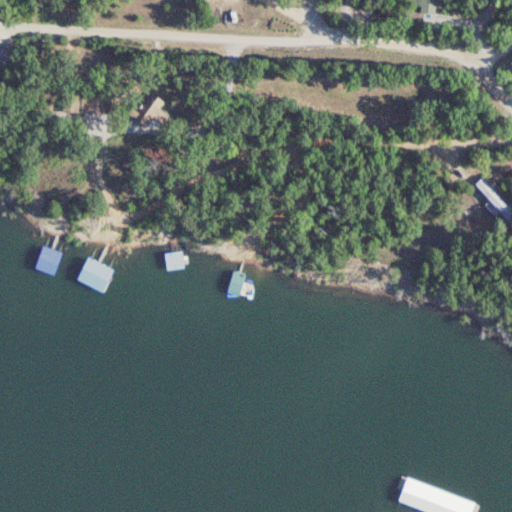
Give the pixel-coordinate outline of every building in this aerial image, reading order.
[(172,101),(157,95),(153,104),(147,101),(145,106),(148,108),(142,122),(148,124),(151,116),(164,122),(172,101)] [(59,265),(64,242),(44,237),(39,261),(59,265)] [(160,253),(143,247),(137,264),(155,270),(160,253)] [(117,279),(121,254),(93,249),(88,274),(117,279)] [(231,282),(237,261),(225,257),(219,279),(231,282)]
